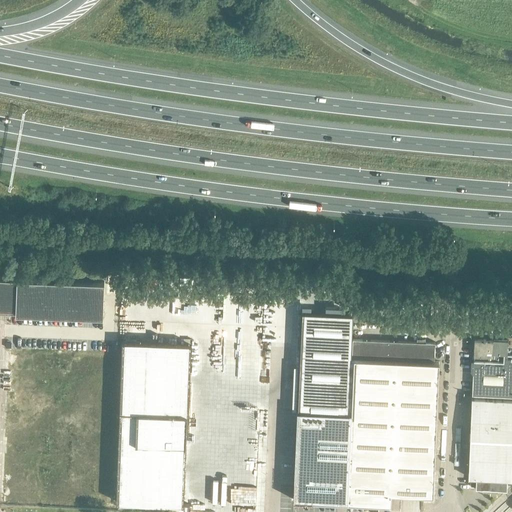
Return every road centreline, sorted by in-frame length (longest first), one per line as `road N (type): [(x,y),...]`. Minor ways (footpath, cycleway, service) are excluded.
road 1 (motorway): [(0,123),(299,171),(511,191)]
road 2 (motorway): [(511,122),(183,86),(0,54)]
road 3 (motorway): [(511,152),(302,134),(0,85)]
road 4 (motorway): [(0,155),(300,201),(511,219)]
road 5 (motorway): [(511,105),(403,74),(295,0)]
road 6 (residential): [(456,511),(459,323)]
